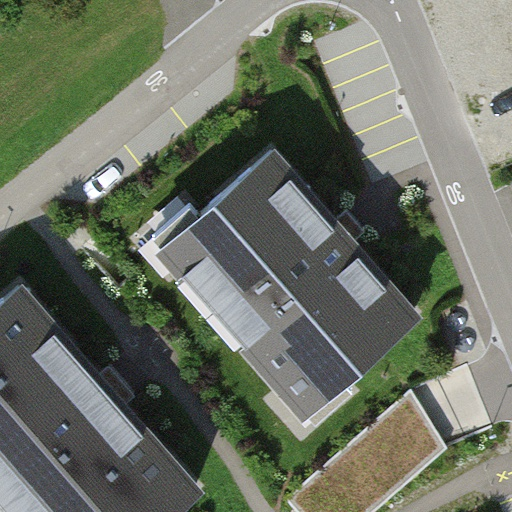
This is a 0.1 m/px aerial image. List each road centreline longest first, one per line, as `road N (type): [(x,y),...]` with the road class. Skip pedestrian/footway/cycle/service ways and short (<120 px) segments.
road 1 (residential): [(294,0),(0,225)]
road 2 (residential): [(511,306),(389,0)]
